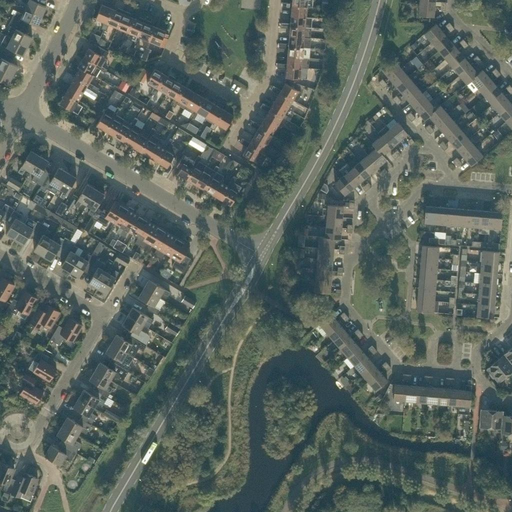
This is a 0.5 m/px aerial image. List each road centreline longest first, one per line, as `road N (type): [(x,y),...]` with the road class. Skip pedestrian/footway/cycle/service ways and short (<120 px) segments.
road 1 (tertiary): [(262,255),(338,117),(380,0)]
road 2 (residential): [(262,255),(21,117)]
road 3 (residential): [(473,374),(400,369),(345,309),(352,262),(386,227)]
road 4 (tertiary): [(111,511),(225,315)]
road 5 (residential): [(103,316),(31,453),(0,443)]
road 6 (residential): [(249,108),(163,58),(183,12)]
road 7 (residential): [(21,117),(79,0)]
road 8 (residential): [(386,227),(362,200),(367,192),(417,151),(436,150)]
